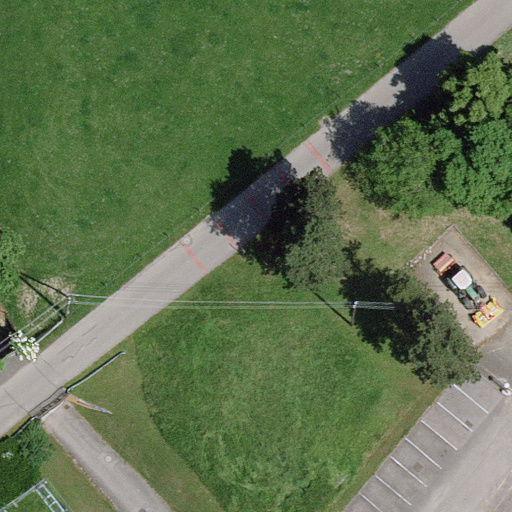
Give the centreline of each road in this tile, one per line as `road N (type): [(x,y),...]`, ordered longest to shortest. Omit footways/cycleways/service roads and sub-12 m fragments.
road 1 (unclassified): [(0,413),(511,0)]
road 2 (unclassified): [(0,357),(148,511)]
